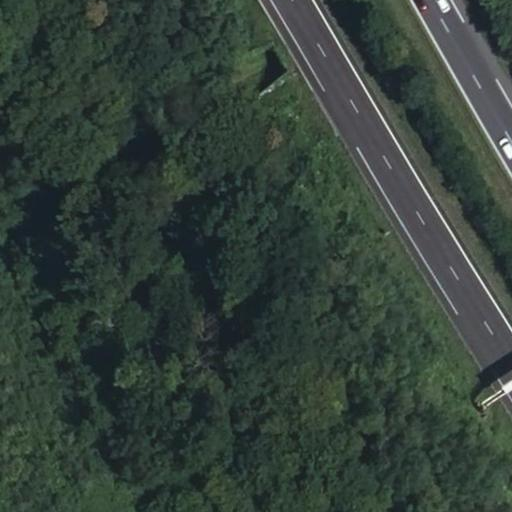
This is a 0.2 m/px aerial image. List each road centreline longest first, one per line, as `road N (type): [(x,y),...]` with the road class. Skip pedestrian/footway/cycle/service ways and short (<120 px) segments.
road 1 (track): [(401,0),(0,232)]
road 2 (motorway): [(285,0),(355,128),(511,372)]
road 3 (motorway): [(511,139),(429,0)]
